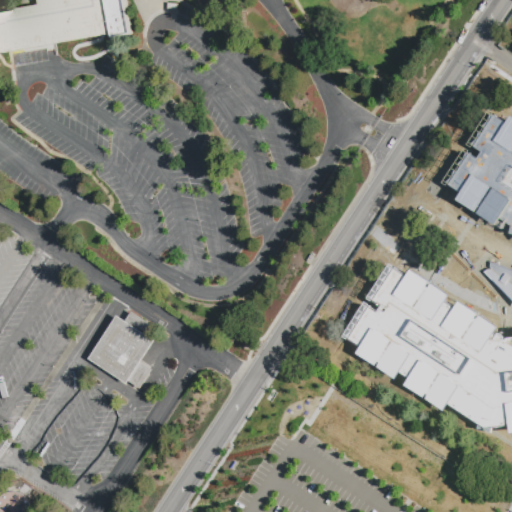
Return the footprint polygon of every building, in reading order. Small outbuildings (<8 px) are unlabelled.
[(125,0),(132,34),(112,38),(111,32),(108,32),(109,35),(103,36),(0,54),(0,0),(125,0)] [(373,131),(370,135),(364,131),(366,127),(373,131)] [(385,352),(370,343),(417,272),(429,280),(441,261),(484,290),(511,308),(511,286),(505,283),(501,289),(486,279),(479,274),(484,266),(494,250),(483,243),(462,229),(474,210),(462,202),(482,171),(508,132),(511,134),(511,432),(486,415),(386,350),(385,352)] [(151,340),(157,344),(154,348),(142,365),(154,373),(141,392),(130,384),(128,387),(90,362),(99,349),(119,319),(127,324),(133,315),(157,331),(151,340)] [(27,499),(30,505),(31,511),(30,511),(0,511),(0,500),(2,498),(7,495),(13,493),(19,494),(24,486),(32,492),(27,499)]
